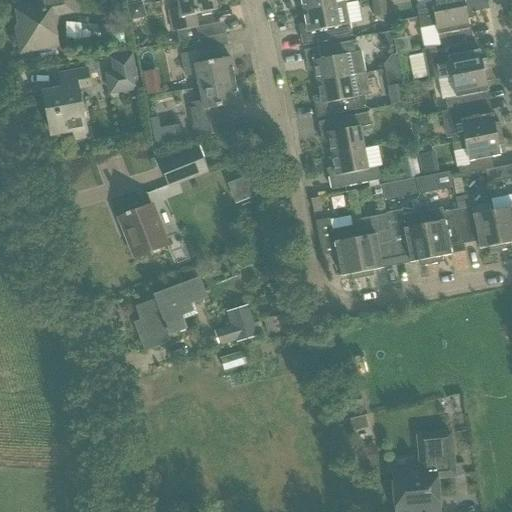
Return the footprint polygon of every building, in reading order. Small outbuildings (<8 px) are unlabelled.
[(57,45),(52,18),(73,15),(69,0),(34,0),(35,5),(16,9),(23,41),(19,41),(21,53),(57,45)] [(128,0),(130,18),(144,16),(142,0),(128,0)] [(217,11),(214,0),(177,0),(179,8),(168,10),(172,33),(197,28),(195,15),(217,11)] [(300,0),(303,11),(335,5),(333,0),(300,0)] [(430,0),(431,3),(416,6),(418,18),(433,15),(471,8),(469,0),(430,0)] [(352,37),(349,24),(345,4),(335,6),(335,5),(303,11),(305,25),(302,25),(299,29),(303,47),(352,37)] [(473,19),(471,8),(433,15),(418,18),(420,29),(436,26),(440,47),(464,42),(462,31),(469,29),(467,20),(473,19)] [(65,41),(125,44),(126,27),(66,23),(65,41)] [(360,53),(355,54),(353,41),(323,47),(303,51),(307,69),(311,71),(314,70),(317,83),(364,74),(360,53)] [(469,41),(464,42),(440,47),(422,51),(428,82),(451,77),(452,78),(489,70),(487,59),(481,60),(479,51),(471,52),(469,41)] [(208,62),(206,50),(181,55),(185,77),(196,75),(199,88),(235,81),(230,58),(208,62)] [(137,89),(131,55),(111,59),(114,74),(119,73),(123,92),(137,89)] [(387,65),(390,91),(402,90),(400,64),(387,65)] [(87,138),(78,94),(91,92),(87,70),(60,76),(62,90),(43,94),(51,135),(72,131),(74,140),(87,138)] [(491,81),(489,70),(452,78),(456,98),(445,100),(447,112),(458,110),(463,108),(482,105),(480,94),(487,92),(486,82),(491,81)] [(146,71),(147,94),(161,94),(160,71),(146,71)] [(366,108),(364,96),(368,95),(364,74),(317,83),(320,96),(316,97),(313,101),(317,118),(336,114),(366,108)] [(239,104),(235,81),(199,88),(201,101),(191,103),(192,109),(190,109),(194,131),(196,131),(198,138),(222,133),(217,108),(239,104)] [(484,116),(482,105),(463,108),(458,110),(462,133),(450,135),(452,144),(501,134),(499,123),(494,124),(492,114),(484,116)] [(367,113),(337,119),(318,123),(321,140),(325,143),(329,142),(331,155),(363,149),(359,128),(370,126),(367,113)] [(504,145),(501,134),(452,144),(454,152),(466,150),(469,166),(458,168),(459,176),(493,169),(491,158),(500,156),(498,146),(504,145)] [(198,147),(158,163),(169,189),(209,173),(198,147)] [(368,169),(363,149),(331,155),(334,168),(330,169),(328,173),(331,190),(380,180),(378,167),(368,169)] [(416,155),(402,158),(406,180),(420,177),(416,155)] [(448,172),(415,178),(418,194),(451,188),(448,172)] [(249,174),(230,183),(239,203),(258,195),(249,174)] [(398,183),(385,187),(388,199),(402,195),(398,183)] [(511,199),(511,196),(491,200),(493,211),(501,251),(511,249),(511,243),(511,199)] [(150,206),(137,212),(129,215),(129,213),(125,215),(125,217),(119,219),(119,220),(122,219),(130,241),(128,242),(134,259),(166,246),(150,206)] [(501,251),(493,211),(472,215),(471,207),(457,210),(463,245),(477,242),(479,250),(489,248),(490,253),(501,251)] [(450,247),(463,245),(457,210),(442,213),(442,209),(421,213),(432,265),(443,263),(441,257),(451,255),(450,247)] [(432,265),(421,213),(399,218),(398,213),(386,215),(394,258),(408,256),(410,264),(420,262),(421,267),(432,265)] [(381,261),(394,258),(386,215),(351,221),(352,227),(362,279),(373,276),(372,271),(382,269),(381,261)] [(329,219),(315,222),(322,257),(336,254),(341,277),(350,275),(351,281),(362,279),(352,227),(332,232),(329,219)] [(170,336),(186,330),(181,316),(194,312),(191,305),(206,299),(198,278),(152,296),(154,300),(136,307),(141,320),(134,323),(143,347),(151,344),(153,349),(172,342),(170,336)] [(227,314),(236,341),(256,335),(248,307),(227,314)] [(421,511),(439,510),(438,499),(436,478),(454,476),(450,434),(430,436),(418,437),(421,472),(392,475),(395,511),(421,511)] [(376,448),(356,450),(357,469),(377,468),(376,448)]
